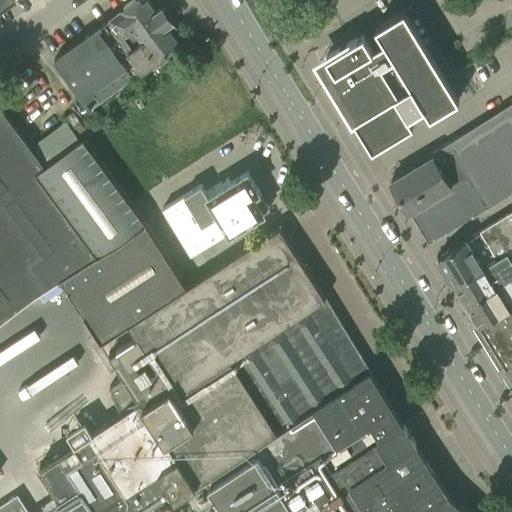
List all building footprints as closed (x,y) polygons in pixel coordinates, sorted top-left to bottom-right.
[(135,0),(121,10),(99,26),(136,77),(158,61),(160,64),(171,56),(168,52),(180,43),(171,29),(167,25),(172,21),(162,7),(156,10),(148,0),(135,0)] [(372,49),(363,34),(335,51),(333,48),(313,59),(352,123),(355,121),(372,149),(413,124),(409,116),(424,107),(430,116),(459,99),(445,77),(404,9),(375,27),(384,41),(378,45),(372,49)] [(77,42),(55,59),(91,109),(92,109),(114,93),(134,78),(136,77),(99,26),(90,33),(77,42)] [(466,511),(447,493),(279,228),(185,287),(146,225),(82,140),(45,168),(2,109),(0,110),(0,321),(35,294),(61,278),(123,376),(109,385),(125,411),(38,465),(67,511),(466,511)] [(74,113),(64,119),(76,136),(85,130),(74,113)] [(409,210),(428,242),(511,190),(511,118),(460,150),(454,142),(402,174),(390,181),(408,211),(409,210)] [(227,234),(269,208),(259,192),(247,172),(230,182),(228,178),(205,192),(200,184),(161,207),(189,254),(225,232),(227,234)] [(468,238),(437,257),(455,285),(511,248),(511,210),(479,231),(480,234),(469,241),(468,238)] [(511,248),(455,285),(479,324),(511,304),(511,248)] [(511,304),(479,324),(493,346),(511,333),(511,304)] [(511,333),(493,346),(505,366),(511,361),(511,333)] [(0,511),(29,511),(17,493),(0,504),(0,511)]
